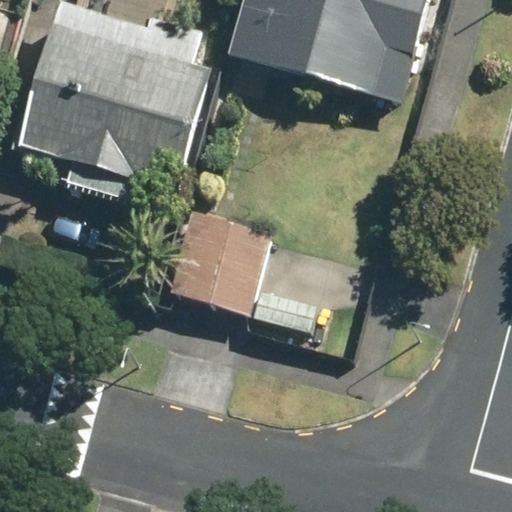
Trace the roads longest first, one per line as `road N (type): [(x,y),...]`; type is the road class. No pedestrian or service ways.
road 1 (residential): [(0,399),(408,511)]
road 2 (residential): [(460,511),(511,325)]
